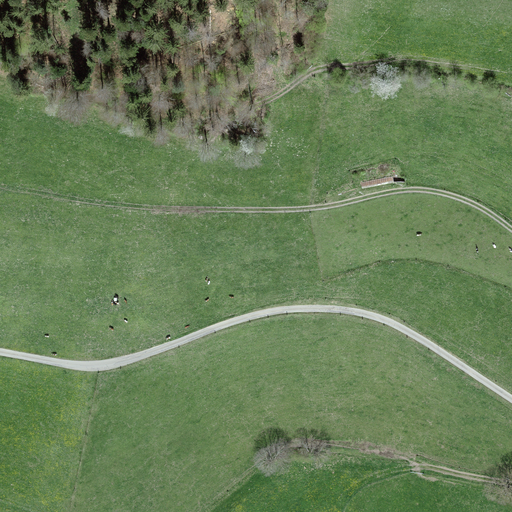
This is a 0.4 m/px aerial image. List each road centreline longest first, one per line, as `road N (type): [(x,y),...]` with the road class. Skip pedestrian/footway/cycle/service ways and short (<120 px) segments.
road 1 (unclassified): [(0,350),(100,365),(268,311),(348,309),(415,334),(511,397)]
road 2 (track): [(511,229),(481,208),(423,191),(292,209),(131,206)]
